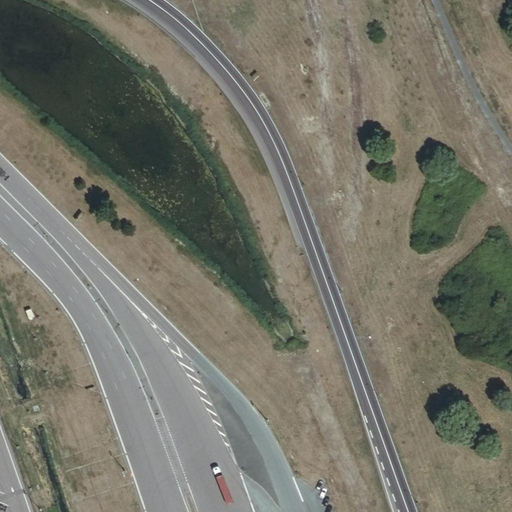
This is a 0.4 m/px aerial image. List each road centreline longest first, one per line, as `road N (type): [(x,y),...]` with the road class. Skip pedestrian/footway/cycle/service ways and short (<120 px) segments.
road 1 (tertiary): [(146,0),(203,42),(255,104),(294,191),(407,511)]
road 2 (unclassified): [(226,511),(149,347),(62,230),(0,168)]
road 3 (unclassified): [(0,217),(92,323),(171,511)]
